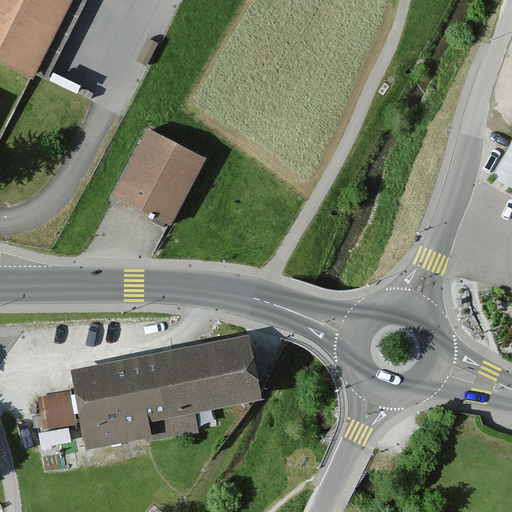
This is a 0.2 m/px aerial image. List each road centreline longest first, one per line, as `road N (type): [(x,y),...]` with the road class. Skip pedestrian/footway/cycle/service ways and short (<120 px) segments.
road 1 (residential): [(414,309),(511,13)]
road 2 (secondary): [(290,308),(176,286),(0,285)]
road 3 (unclassified): [(377,392),(322,511)]
